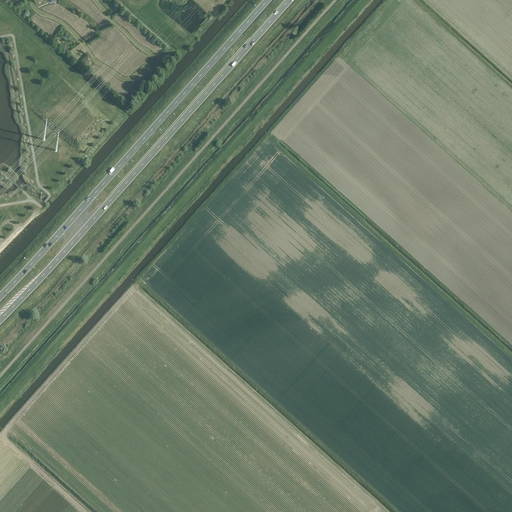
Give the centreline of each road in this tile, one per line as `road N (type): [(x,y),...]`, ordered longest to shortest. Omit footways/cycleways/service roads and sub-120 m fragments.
road 1 (trunk): [(0,317),(289,0)]
road 2 (trunk): [(267,0),(0,295)]
road 3 (track): [(93,0),(149,51),(151,60),(130,78),(93,60),(61,21),(35,7)]
